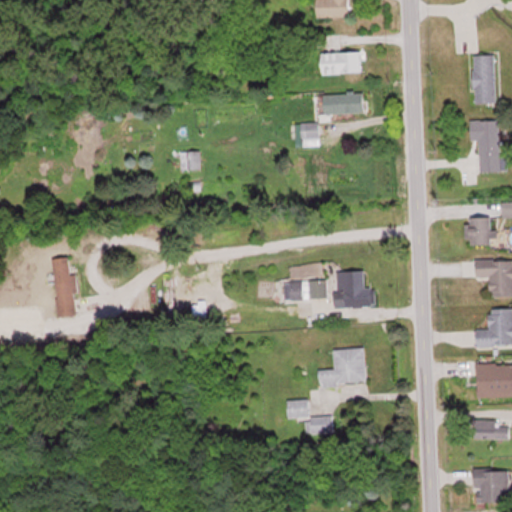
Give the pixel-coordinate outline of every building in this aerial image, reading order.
[(319,0),(319,16),(351,16),(351,0),(319,0)] [(324,52),(324,73),(363,73),(363,52),(324,52)] [(475,103),(497,103),(497,54),(475,54),(475,103)] [(334,93),(334,112),(365,112),(365,93),(334,93)] [(502,153),(502,119),(472,119),(472,141),(481,140),(481,171),(509,171),(509,153),(502,153)] [(319,121),(301,124),(304,140),(321,137),(319,121)] [(201,169),(201,151),(190,151),(190,169),(201,169)] [(500,229),(494,229),(494,217),(470,217),(470,243),(500,243),(500,229)] [(74,256),(55,258),(59,303),(77,301),(74,256)] [(478,276),(492,276),(492,296),(511,295),(511,259),(478,259),(478,276)] [(366,270),(337,271),(338,305),(377,304),(377,287),(367,287),(366,270)] [(329,297),(328,279),(284,281),(285,299),(329,297)] [(478,345),(511,344),(511,307),(491,308),(491,328),(478,329),(478,345)] [(368,382),(367,347),(335,348),(336,368),(320,369),(320,384),(368,382)] [(511,395),(511,362),(480,362),(480,396),(511,395)] [(290,418),(306,417),(307,432),(335,431),(334,414),(311,416),(310,398),(289,399),(290,418)] [(475,437),(511,437),(511,424),(498,424),(498,418),(475,418),(475,437)] [(511,502),(511,468),(477,468),(477,502),(511,502)]
